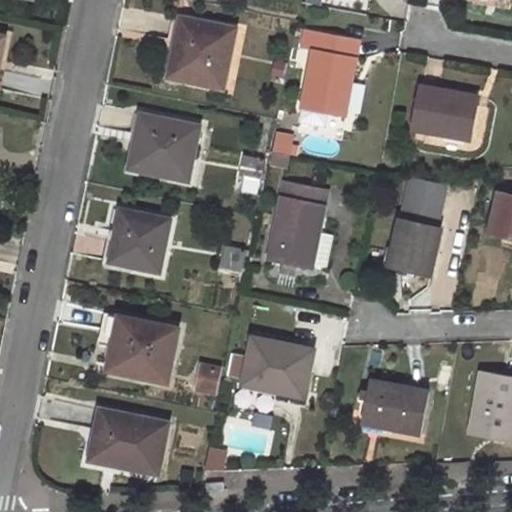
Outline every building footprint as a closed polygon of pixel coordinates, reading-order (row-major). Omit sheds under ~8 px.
[(182,17),(177,41),(184,43),(177,78),(224,87),(236,28),(182,17)] [(318,33),(304,107),(301,122),(326,127),(329,112),(346,115),(360,42),(318,33)] [(177,41),(171,76),(177,78),(184,43),(177,41)] [(422,87),(414,128),(471,139),(478,97),(422,87)] [(141,114),(130,167),(189,180),(200,127),(141,114)] [(249,156),(245,175),(262,178),(265,159),(249,156)] [(287,182),(270,259),(312,267),(313,263),(328,267),(335,235),(320,232),(328,191),(287,182)] [(511,195),(500,193),(490,233),(511,238),(511,195)] [(122,210),(111,261),(160,272),(171,220),(122,210)] [(400,219),(390,266),(431,276),(443,229),(400,219)] [(229,247),(225,267),(242,271),(246,250),(229,247)] [(120,316),(109,369),(169,382),(180,329),(120,316)] [(254,337),(244,383),(277,390),(279,384),(306,390),(315,350),(254,337)] [(233,353),(228,375),(240,378),(245,356),(233,353)] [(204,365),(200,387),(219,392),(224,369),(204,365)] [(511,378),(483,373),(472,432),(511,440),(511,378)] [(371,380),(363,421),(422,434),(431,392),(371,380)] [(101,409),(92,455),(116,460),(115,465),(159,474),(170,424),(101,409)]
